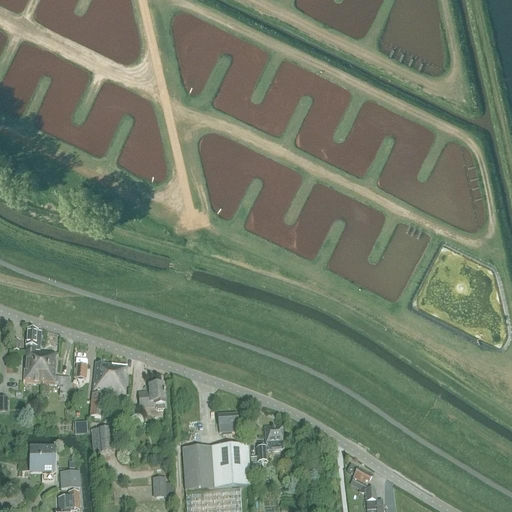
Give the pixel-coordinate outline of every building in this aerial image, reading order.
[(40,347),(41,332),(37,332),(38,331),(27,330),(26,347),(27,347),(27,351),(40,352),(40,347)] [(24,384),(39,385),(40,353),(25,353),(24,384)] [(40,353),(39,385),(58,386),(58,388),(60,389),(59,397),(68,397),(69,387),(66,387),(67,378),(55,377),(56,363),(54,363),(55,354),(40,353)] [(97,393),(108,395),(111,366),(96,364),(92,403),(90,418),(101,419),(103,396),(96,396),(97,393)] [(87,367),(76,366),(75,378),(86,379),(87,367)] [(111,366),(108,395),(125,397),(127,375),(126,375),(127,368),(111,366)] [(140,408),(155,407),(155,409),(157,411),(165,411),(164,403),(163,386),(149,387),(150,395),(139,396),(140,408)] [(232,433),(238,433),(237,415),(218,416),(219,434),(223,434),(223,436),(232,436),(232,433)] [(266,445),(283,443),(282,427),(265,429),(266,445)] [(93,455),(113,453),(111,429),(91,430),(93,455)] [(248,446),(210,448),(182,450),(185,492),(207,491),(207,493),(231,491),(231,489),(251,488),(248,446)] [(256,449),(257,458),(250,459),(251,470),(258,470),(263,470),(262,464),(268,463),(266,448),(256,449)] [(30,472),(41,472),(41,483),(54,483),(53,472),(53,451),(30,451),(30,472)] [(355,477),(352,481),(362,487),(359,492),(359,494),(365,495),(366,511),(375,511),(374,491),(365,491),(366,489),(372,477),(359,470),(351,466),(347,472),(355,477)] [(61,491),(70,490),(70,494),(69,494),(69,499),(59,500),(59,511),(56,511),(69,511),(70,511),(80,511),(79,494),(79,490),(80,490),(79,473),(60,474),(61,491)] [(166,498),(165,480),(155,480),(156,499),(166,498)] [(241,511),(240,491),(231,491),(207,493),(185,494),(186,511),(241,511)]
